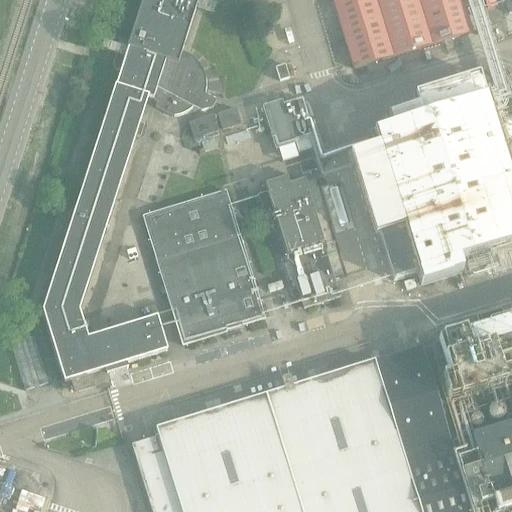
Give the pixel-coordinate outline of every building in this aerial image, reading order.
[(114,86),(41,312),(61,375),(60,376),(63,383),(70,381),(74,393),(93,387),(94,387),(106,383),(107,383),(105,375),(126,369),(125,364),(166,352),(160,332),(161,332),(156,318),(86,339),(78,312),(147,97),(152,100),(157,103),(155,108),(173,118),(174,117),(177,117),(184,115),(190,111),(192,108),(201,112),(207,111),(212,110),(216,102),(204,96),(205,88),(205,80),(203,73),(199,67),(194,61),(188,56),(181,53),(198,0),(142,0),(126,50),(127,50),(123,61),(119,59),(117,68),(120,70),(115,87),(114,86)] [(330,0),(353,70),(472,33),(462,0),(330,0)] [(266,29),(270,45),(286,41),(281,25),(266,29)] [(275,69),(279,83),(289,80),(284,66),(275,69)] [(376,149),(349,157),(373,235),(378,233),(393,282),(415,275),(418,287),(461,274),(457,262),(465,260),(511,245),(511,184),(494,126),(487,104),(486,100),(421,119),(417,108),(386,118),(390,129),(372,135),(376,149)] [(280,103),(262,109),(274,148),(312,136),(301,101),(281,107),(280,103)] [(235,109),(216,115),(222,131),(240,125),(235,109)] [(188,124),(193,140),(218,132),(213,116),(188,124)] [(265,186),(302,309),(339,298),(304,182),(288,186),(286,180),(265,186)] [(142,217),(181,348),(227,334),(226,332),(265,320),(226,191),(142,217)] [(471,511),(454,456),(422,348),(155,428),(158,437),(132,446),(152,511),(471,511)] [(511,422),(472,435),(494,511),(508,511),(511,511),(511,422)]
